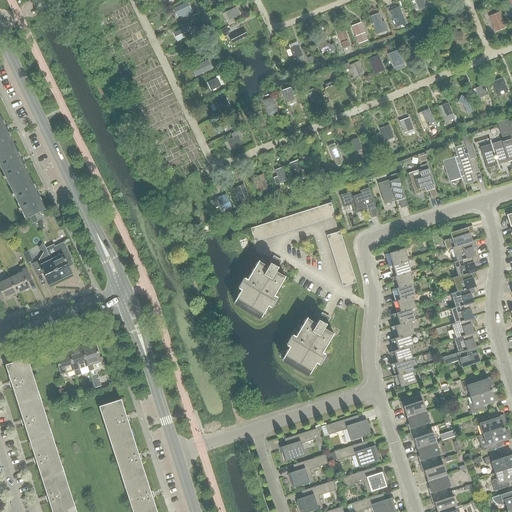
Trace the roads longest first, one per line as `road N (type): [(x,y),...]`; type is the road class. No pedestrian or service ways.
road 1 (residential): [(376,392),(364,246),(485,202)]
road 2 (tertiary): [(98,238),(0,37)]
road 3 (residential): [(511,388),(494,317),(497,258),(485,202)]
road 4 (residential): [(255,430),(376,392)]
road 5 (unclassified): [(0,338),(118,297)]
road 6 (residential): [(414,511),(376,392)]
